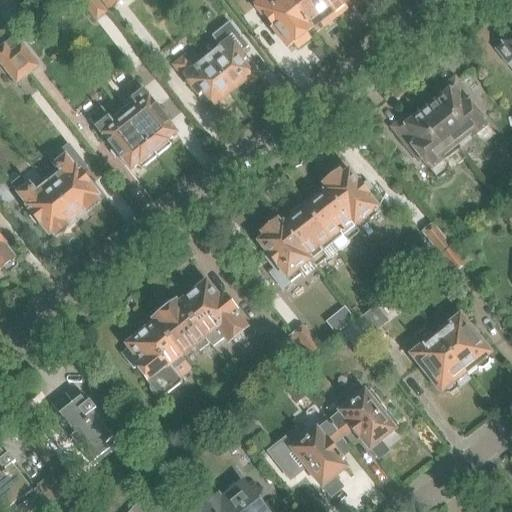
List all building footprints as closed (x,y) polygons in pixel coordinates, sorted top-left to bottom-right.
[(0,0),(0,12),(9,5),(4,0),(0,0)] [(78,0),(96,23),(107,14),(96,0),(78,0)] [(123,0),(103,0),(111,11),(124,1),(123,0)] [(285,0),(286,0),(274,10),(265,0),(263,2),(261,0),(248,0),(253,6),(254,6),(288,49),(293,45),(296,50),(311,39),(308,34),(311,31),(287,0),(285,0)] [(287,0),(311,31),(313,29),(314,31),(320,26),(323,30),(336,20),(320,0),(287,0)] [(351,0),(320,0),(336,20),(348,10),(344,5),(351,0)] [(208,61),(233,93),(244,85),(247,89),(260,79),(229,39),(229,40),(221,30),(212,37),(219,47),(218,48),(220,51),(208,61)] [(511,37),(497,49),(509,64),(511,62),(511,37)] [(11,53),(30,76),(40,67),(22,44),(11,53)] [(30,76),(11,53),(5,45),(0,49),(0,64),(17,86),(30,76)] [(233,93),(208,61),(194,72),(183,58),(173,66),(187,83),(187,82),(199,99),(212,116),(226,106),(222,101),(233,93)] [(459,150),(474,138),(479,144),(484,145),(490,140),(488,128),(467,102),(471,100),(457,82),(447,90),(449,93),(427,109),(459,150)] [(121,113),(157,159),(171,147),(170,145),(171,144),(169,142),(177,136),(135,83),(124,92),(133,103),(121,113)] [(444,162),(459,150),(427,109),(406,126),(404,124),(394,132),(407,150),(411,147),(438,182),(450,173),(449,167),(444,162)] [(157,159),(121,113),(110,121),(101,110),(94,116),(93,119),(93,124),(96,128),(131,172),(138,166),(140,168),(141,167),(143,170),(157,159)] [(58,170),(44,180),(49,186),(75,219),(85,211),(86,213),(98,204),(95,200),(98,198),(79,175),(87,169),(69,146),(60,153),(59,152),(49,159),(56,167),(58,170)] [(327,191),(355,228),(367,218),(370,222),(380,214),(366,195),(370,192),(364,184),(360,188),(349,174),(342,179),(339,175),(324,187),(327,191)] [(29,188),(19,196),(21,198),(29,208),(28,209),(49,236),(52,234),(55,238),(66,229),(65,227),(75,219),(49,186),(44,180),(31,191),(29,188)] [(354,228),(355,228),(327,191),(325,192),(327,194),(305,210),(338,253),(340,253),(343,252),(349,246),(350,245),(348,243),(359,235),(354,228)] [(511,205),(502,213),(511,226),(511,205)] [(338,256),(338,253),(305,210),(284,227),(283,225),(282,226),(316,271),(316,269),(327,260),(329,261),(332,261),(338,256)] [(316,271),(282,226),(280,227),(278,224),(263,235),(266,239),(259,244),(290,284),(301,276),(305,278),(309,278),(317,272),(316,271)] [(441,257),(451,248),(433,226),(423,234),(441,257)] [(0,281),(5,278),(4,275),(9,275),(17,269),(16,265),(13,261),(15,260),(5,247),(6,247),(0,239),(0,281)] [(464,265),(452,250),(451,248),(441,257),(454,273),(464,265)] [(179,306),(210,346),(222,336),(228,344),(247,328),(224,298),(220,302),(207,285),(179,306)] [(210,346),(179,306),(177,304),(153,323),(155,325),(191,372),(192,371),(184,360),(196,350),(199,354),(210,346)] [(365,342),(374,334),(390,323),(377,306),(364,317),(357,322),(352,326),(365,342)] [(436,338),(465,374),(475,366),(480,372),(491,363),(486,356),(489,355),(460,319),(461,319),(456,313),(456,312),(451,306),(438,316),(443,322),(444,322),(449,328),(436,338)] [(357,322),(364,317),(356,308),(349,313),(357,322)] [(180,380),(191,372),(155,325),(128,347),(141,364),(137,367),(149,382),(147,384),(150,388),(150,392),(153,395),(156,396),(160,401),(182,383),(180,380)] [(310,360),(322,350),(304,326),(291,336),(310,360)] [(293,374),(310,360),(291,336),(274,350),(293,374)] [(454,382),(465,374),(436,338),(424,348),(419,341),(407,350),(412,357),(413,357),(441,392),(443,390),(447,395),(451,395),(457,390),(458,386),(454,382)] [(329,421),(328,422),(342,439),(353,431),(361,441),(362,441),(370,451),(382,442),(395,431),(365,393),(338,414),(329,421)] [(62,418),(52,426),(65,443),(71,439),(94,468),(112,453),(106,445),(113,439),(92,413),(95,411),(89,403),(86,405),(81,399),(60,415),(62,418)] [(285,440),(268,453),(291,481),(307,469),(322,488),(347,469),(331,448),(342,439),(328,422),(329,421),(315,405),(306,412),(319,428),(293,449),(285,440)] [(232,455),(248,443),(230,420),(215,433),(232,455)] [(238,428),(249,441),(258,434),(248,420),(238,428)] [(0,506),(4,511),(7,511),(33,492),(12,466),(16,463),(9,455),(6,457),(1,451),(0,451),(0,506)] [(54,473),(37,487),(51,506),(56,511),(64,511),(77,503),(69,492),(54,473)] [(218,499),(228,511),(264,511),(243,485),(221,501),(219,498),(218,499)] [(132,510),(133,511),(162,511),(145,496),(132,510)] [(228,511),(218,499),(201,511),(228,511)]
